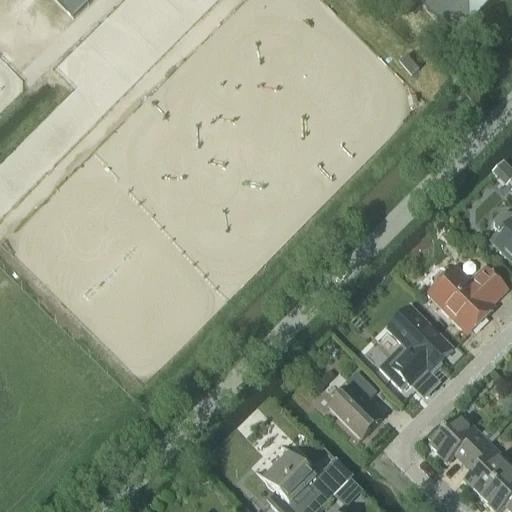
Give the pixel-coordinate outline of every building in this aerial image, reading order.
[(51,0),(73,21),(95,0),(51,0)] [(496,0),(413,0),(455,41),(473,22),(474,23),(496,0)] [(511,172),(502,162),(489,174),(499,184),(502,187),(505,190),(509,187),(511,183),(511,172)] [(511,217),(510,219),(509,218),(502,217),(494,224),(495,232),(500,236),(498,238),(498,239),(492,246),(511,265),(511,217)] [(441,312),(450,320),(453,321),(469,336),(486,319),(483,316),(506,293),(483,271),(469,285),(456,271),(447,279),(443,275),(440,275),(431,283),(431,287),(435,290),(427,297),(441,312)] [(401,347),(377,371),(384,378),(401,394),(407,387),(410,390),(427,373),(429,376),(452,353),(410,310),(387,333),(401,347)] [(376,396),(357,376),(345,387),(349,391),(329,412),(361,444),(382,423),(365,407),(376,396)] [(463,468),(487,444),(477,435),(474,438),(457,421),(440,438),(436,435),(428,444),(431,447),(428,450),(446,468),(454,460),(463,468)] [(463,485),(480,502),(509,473),(508,472),(511,469),(496,454),(487,444),(463,468),(471,477),(463,485)] [(273,511),(304,511),(316,501),(306,491),(316,482),(289,455),(262,482),(279,499),(270,508),(273,511)] [(511,511),(511,476),(509,473),(480,502),(490,511),(503,511),(505,511),(506,511),(511,511)] [(347,507),(362,492),(352,482),(337,497),(347,507)] [(316,501),(304,511),(320,511),(324,509),(316,501)]
